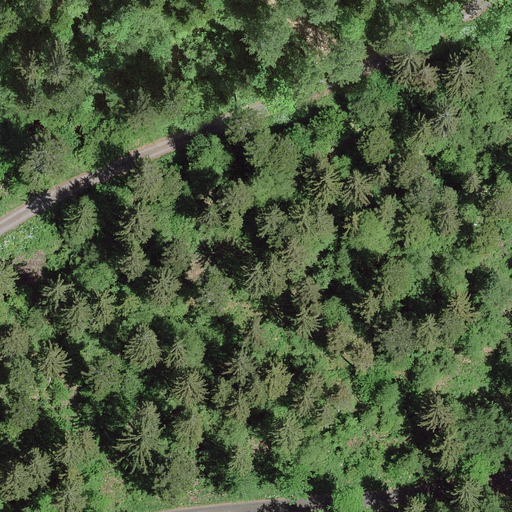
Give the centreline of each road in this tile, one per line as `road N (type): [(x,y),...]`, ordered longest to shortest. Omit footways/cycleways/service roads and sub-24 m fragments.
road 1 (track): [(486,0),(433,37),(50,200),(0,229)]
road 2 (unclassified): [(250,511),(414,497),(511,474)]
